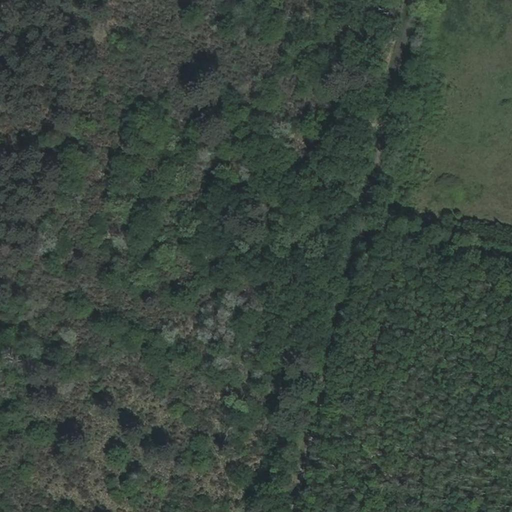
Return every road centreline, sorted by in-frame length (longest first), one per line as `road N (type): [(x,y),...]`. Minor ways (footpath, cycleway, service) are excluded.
road 1 (track): [(296,511),(422,0)]
road 2 (track): [(511,257),(366,225)]
